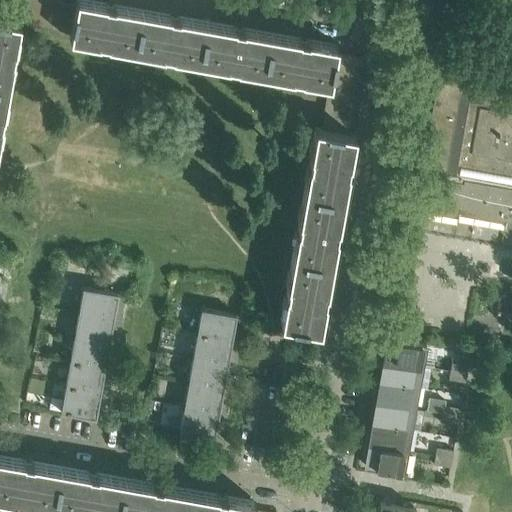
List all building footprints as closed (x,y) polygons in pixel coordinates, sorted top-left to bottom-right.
[(0,0),(0,17),(8,19),(11,0),(0,0)] [(11,0),(8,19),(19,21),(21,21),(24,0),(11,0)] [(33,23),(36,0),(24,0),(21,21),(33,23)] [(45,25),(49,0),(36,0),(33,23),(45,25)] [(57,27),(61,2),(51,0),(49,0),(45,25),(57,27)] [(93,0),(74,0),(74,4),(69,30),(68,37),(134,49),(142,9),(93,0)] [(69,30),(74,4),(61,2),(57,27),(69,30)] [(199,60),(206,20),(142,9),(134,49),(199,60)] [(0,85),(8,87),(19,21),(8,19),(0,17),(0,85)] [(263,72),(271,32),(206,20),(199,60),(263,72)] [(271,32),(263,72),(329,84),(330,79),(332,67),(335,53),(336,44),(271,32)] [(361,58),(335,53),(332,67),(358,71),(361,58)] [(421,166),(421,167),(437,170),(436,178),(431,177),(425,211),(426,211),(427,210),(441,212),(441,214),(442,214),(442,212),(457,215),(456,216),(457,217),(458,212),(473,215),(473,216),(474,217),(474,215),(489,218),(488,219),(489,219),(490,218),(504,220),(503,225),(504,225),(505,224),(511,224),(511,68),(502,66),(502,65),(501,64),(501,66),(487,64),(488,62),(487,62),(486,64),(473,61),(473,60),(472,60),(472,61),(459,59),(459,57),(453,56),(449,76),(437,74),(437,76),(438,76),(422,166),(421,166)] [(330,79),(356,83),(358,71),(332,67),(330,79)] [(328,91),(354,96),(356,83),(330,79),(329,84),(328,91)] [(326,104),(351,108),(354,96),(328,91),(326,104)] [(324,116),(349,121),(351,108),(326,104),(324,116)] [(322,127),(347,132),(349,121),(324,116),(322,127)] [(303,192),(343,200),(355,134),(347,132),(322,127),(315,126),(303,192)] [(291,257),(331,264),(343,200),(303,192),(291,257)] [(331,264),(291,257),(279,323),(319,330),(331,264)] [(82,287),(78,312),(112,318),(116,293),(82,287)] [(201,308),(197,333),(230,339),(235,314),(201,308)] [(74,336),(107,342),(112,318),(78,312),(74,336)] [(192,357),(226,363),(230,339),(197,333),(192,357)] [(103,366),(107,342),(74,336),(69,361),(103,366)] [(382,345),(380,357),(421,365),(425,342),(388,336),(386,346),(382,345)] [(221,388),(226,363),(192,357),(188,382),(221,388)] [(417,386),(421,365),(380,357),(377,369),(382,370),(380,380),(417,386)] [(65,385),(99,391),(103,366),(69,361),(65,385)] [(451,362),(449,370),(466,373),(468,365),(451,362)] [(465,382),(466,373),(449,370),(448,379),(465,382)] [(374,388),(372,400),(413,407),(417,386),(380,380),(379,389),(374,388)] [(184,406),(217,412),(221,388),(188,382),(184,406)] [(94,416),(99,391),(65,385),(60,410),(94,416)] [(410,429),(413,407),(372,400),(370,412),(375,413),(373,422),(410,429)] [(443,404),(442,412),(459,415),(460,407),(443,404)] [(213,437),(217,412),(184,406),(179,431),(213,437)] [(457,424),(459,415),(442,412),(440,421),(457,424)] [(406,450),(410,429),(373,422),(371,431),(367,430),(364,442),(406,450)] [(402,472),(406,450),(364,442),(362,454),(367,455),(365,465),(402,472)] [(436,446),(434,455),(451,458),(453,449),(436,446)] [(0,496),(53,506),(60,466),(0,455),(0,496)] [(450,466),(451,458),(434,455),(433,463),(450,466)] [(87,511),(117,511),(124,477),(60,466),(53,506),(87,511)] [(185,511),(189,489),(124,477),(117,511),(185,511)] [(189,489),(185,511),(253,511),(253,510),(255,501),(189,489)] [(372,511),(415,511),(416,509),(379,502),(377,511),(375,511),(372,511)]
